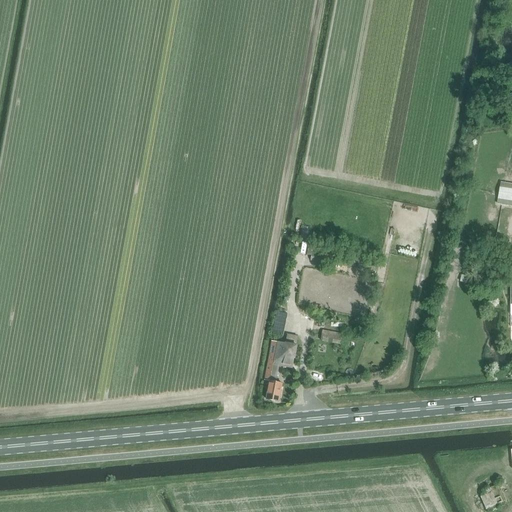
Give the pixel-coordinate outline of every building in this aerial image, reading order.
[(511,184),(500,183),(497,204),(511,206),(511,184)] [(311,261),(330,264),(332,253),(312,250),(311,261)] [(336,254),(335,264),(354,267),(356,258),(336,254)] [(359,258),(358,268),(377,272),(379,261),(359,258)] [(460,281),(468,282),(469,275),(462,274),(460,281)] [(498,278),(474,274),(473,281),(497,285),(498,278)] [(273,328),(283,330),(286,314),(276,313),(273,328)] [(320,340),(340,344),(342,334),(332,332),(332,329),(327,328),(326,331),(322,330),(320,340)] [(268,371),(266,381),(270,381),(267,399),(272,400),(279,402),(282,384),(276,382),(277,377),(279,365),(291,367),(297,336),(287,335),(286,343),(273,341),(268,371)] [(484,496),(478,499),(483,510),(503,502),(497,487),(483,493),(484,496)]
